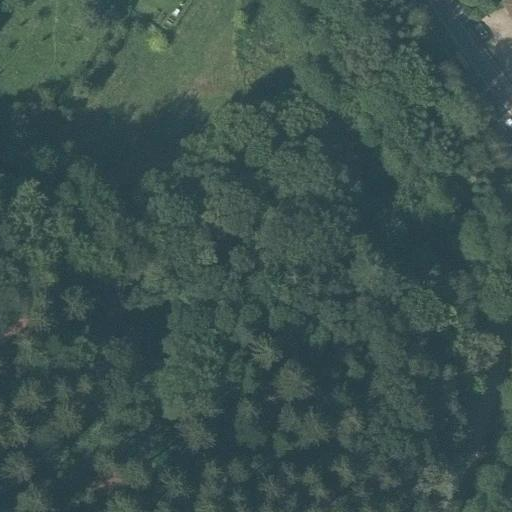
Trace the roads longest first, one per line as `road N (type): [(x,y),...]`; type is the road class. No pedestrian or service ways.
road 1 (track): [(501,346),(362,179),(293,0)]
road 2 (track): [(0,224),(116,318),(141,416),(136,511)]
road 3 (track): [(480,431),(396,331),(282,268),(218,248)]
road 4 (track): [(0,194),(69,218),(218,248)]
road 5 (secondary): [(511,112),(428,0)]
road 6 (track): [(104,306),(146,269),(218,248)]
